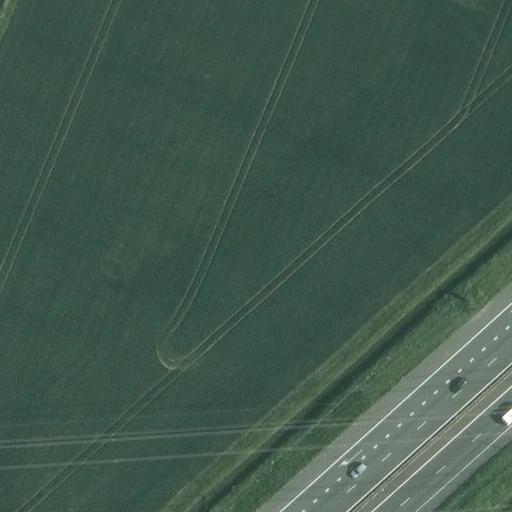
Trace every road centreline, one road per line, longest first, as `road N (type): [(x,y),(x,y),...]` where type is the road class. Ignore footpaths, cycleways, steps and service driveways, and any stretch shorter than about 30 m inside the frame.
road 1 (track): [(511,207),(175,511),(0,26),(11,0)]
road 2 (motorway): [(511,344),(325,511)]
road 3 (motorway): [(393,511),(511,405)]
